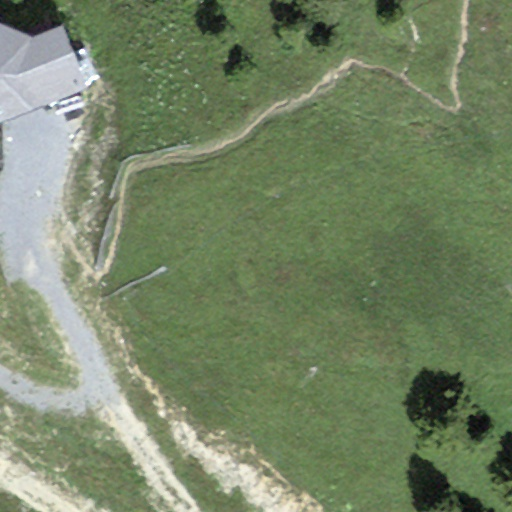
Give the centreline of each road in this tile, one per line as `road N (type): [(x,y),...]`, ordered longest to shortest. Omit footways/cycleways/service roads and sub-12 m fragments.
road 1 (track): [(57,293),(93,360),(98,387),(87,398),(56,401),(0,375)]
road 2 (track): [(98,387),(192,511)]
